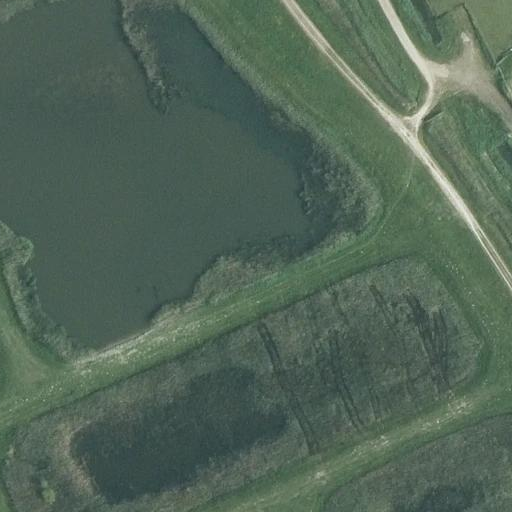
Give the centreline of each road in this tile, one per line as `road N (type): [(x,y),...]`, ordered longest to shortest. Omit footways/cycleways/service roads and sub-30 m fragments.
road 1 (track): [(0,419),(462,207)]
road 2 (track): [(401,132),(461,83),(414,55),(382,0)]
road 3 (track): [(511,282),(401,132)]
road 4 (track): [(401,132),(289,0)]
